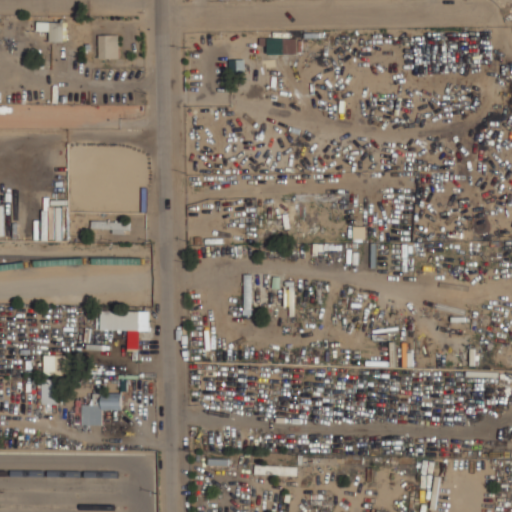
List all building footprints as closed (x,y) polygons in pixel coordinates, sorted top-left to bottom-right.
[(28,33),(28,21),(14,21),(14,33),(28,33)] [(49,40),(63,41),(63,22),(37,21),(37,30),(50,31),(49,40)] [(91,35),(91,49),(98,49),(98,58),(119,58),(118,34),(91,35)] [(230,73),(245,73),(244,58),(229,59),(230,73)] [(130,231),(130,221),(98,221),(98,228),(113,228),(113,232),(130,231)] [(282,309),(268,308),(268,325),(282,326),(282,309)] [(148,330),(149,312),(101,310),(101,329),(148,330)] [(41,403),(58,403),(58,379),(42,379),(41,403)] [(121,409),(122,395),(92,395),(91,404),(81,404),(81,424),(102,425),(102,409),(121,409)] [(255,474),(297,475),(297,466),(255,465),(255,474)]
